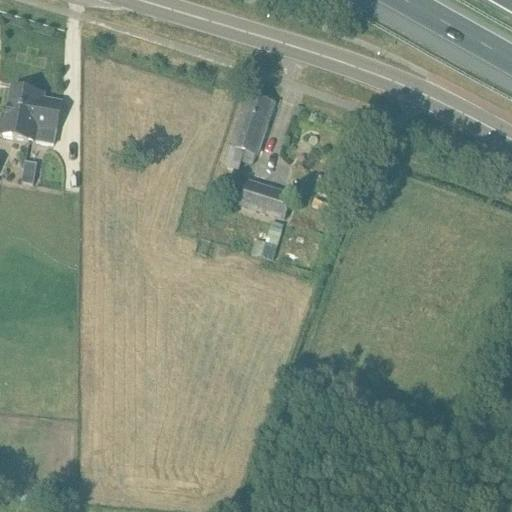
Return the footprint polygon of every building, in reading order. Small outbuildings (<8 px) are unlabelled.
[(0,123),(0,124),(0,138),(29,144),(53,149),(56,134),(57,134),(63,105),(43,101),(44,96),(12,90),(6,124),(0,123)] [(226,168),(239,172),(245,153),(256,157),(273,106),(248,98),(226,168)] [(25,165),(22,187),(34,188),(37,167),(25,165)] [(284,224),(292,199),(247,185),(238,209),(284,224)] [(261,260),(273,263),(283,227),(272,224),(261,260)]
